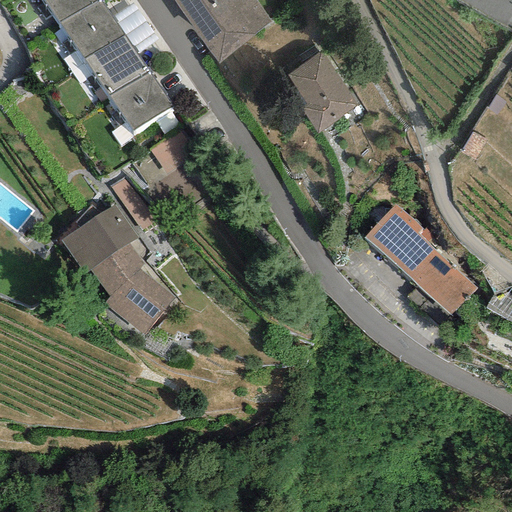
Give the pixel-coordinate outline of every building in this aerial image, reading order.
[(43,0),(59,22),(96,0),(43,0)] [(83,60),(124,35),(100,0),(96,0),(59,22),(83,60)] [(174,0),(218,65),(272,22),(256,0),(174,0)] [(109,97),(150,72),(124,35),(83,60),(109,97)] [(321,53),(287,76),(308,106),(300,111),(315,134),(357,106),(321,53)] [(150,72),(109,97),(133,130),(172,106),(150,72)] [(486,139),(471,130),(460,148),(474,157),(486,139)] [(179,131),(149,151),(166,176),(196,155),(179,131)] [(122,177),(108,188),(140,229),(154,219),(122,177)] [(421,229),(395,204),(364,238),(450,314),(474,287),(416,235),(421,229)] [(114,205),(61,241),(84,274),(89,270),(109,297),(103,304),(144,335),(174,298),(138,269),(143,264),(128,244),(137,238),(114,205)]
